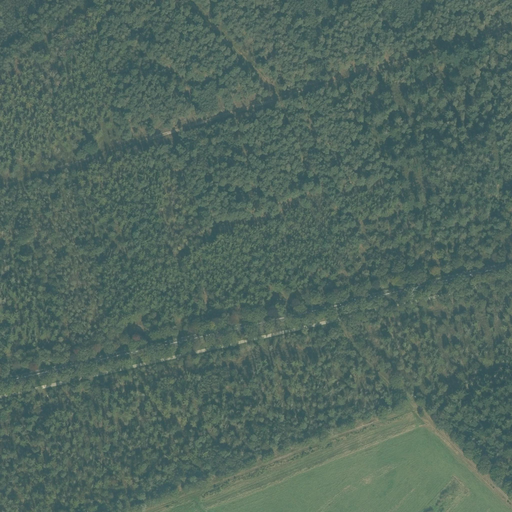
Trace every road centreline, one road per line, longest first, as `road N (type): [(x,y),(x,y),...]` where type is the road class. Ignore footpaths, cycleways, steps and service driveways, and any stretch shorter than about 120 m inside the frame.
road 1 (track): [(0,189),(511,32)]
road 2 (secondary): [(0,382),(511,269)]
road 3 (track): [(139,511),(409,406),(346,345),(337,322)]
road 4 (track): [(184,0),(284,101)]
